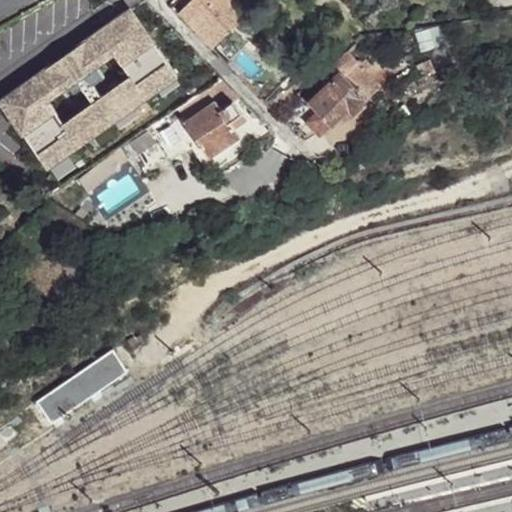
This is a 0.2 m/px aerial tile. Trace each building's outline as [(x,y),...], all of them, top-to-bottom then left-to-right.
[(238,0),(186,0),(176,11),(210,46),(247,9),(238,0)] [(132,12),(3,95),(47,161),(177,75),(132,12)] [(344,53),(311,86),(318,92),(339,72),(343,76),(355,64),(344,53)] [(318,92),(309,101),(316,109),(305,120),(319,134),(330,123),(332,124),(345,111),(350,117),(367,99),(343,76),(339,72),(318,92)] [(221,80),(178,110),(186,122),(215,102),(220,109),(231,102),(237,97),(221,80)] [(186,122),(184,123),(208,157),(239,136),(230,122),(240,113),(231,102),(220,109),(215,102),(186,122)] [(108,160),(80,181),(90,192),(116,171),(108,160)] [(116,353),(35,395),(47,419),(128,377),(116,353)]
